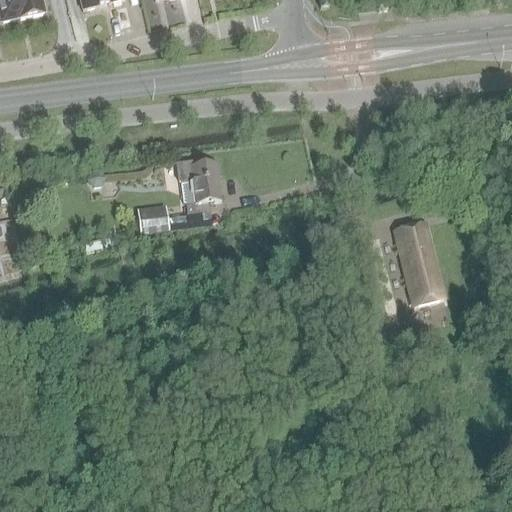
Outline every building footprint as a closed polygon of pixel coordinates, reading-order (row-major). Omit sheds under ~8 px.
[(19,21),(20,22),(45,17),(40,0),(0,0),(0,18),(2,25),(19,21)] [(103,0),(79,0),(83,13),(105,7),(103,0)] [(320,11),(329,10),(327,1),(319,2),(320,11)] [(175,184),(178,187),(189,185),(191,204),(182,206),(184,219),(206,217),(205,206),(217,204),(213,166),(188,169),(188,166),(189,166),(188,165),(172,167),(172,168),(173,168),(175,184)] [(100,174),(90,175),(86,184),(92,192),(102,191),(106,182),(100,174)] [(168,236),(164,208),(136,213),(140,240),(168,236)] [(413,312),(442,305),(423,228),(393,235),(413,312)]
